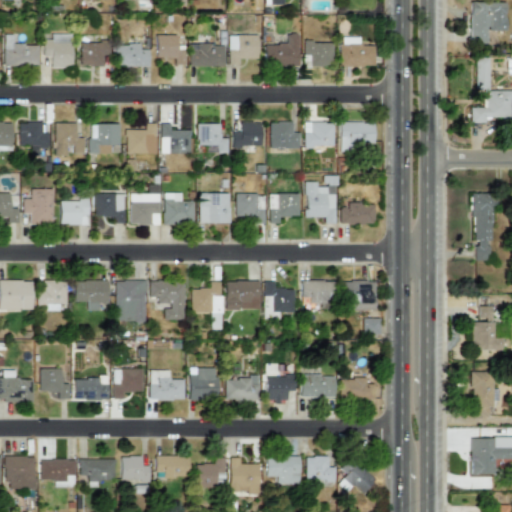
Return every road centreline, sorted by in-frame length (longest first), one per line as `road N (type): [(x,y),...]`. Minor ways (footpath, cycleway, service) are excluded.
road 1 (residential): [(0,252),(401,248)]
road 2 (residential): [(0,426),(401,424)]
road 3 (residential): [(0,90),(401,90)]
road 4 (primary): [(401,0),(401,248)]
road 5 (primary): [(426,248),(426,0)]
road 6 (primary): [(401,248),(401,459)]
road 7 (primary): [(425,396),(426,248)]
